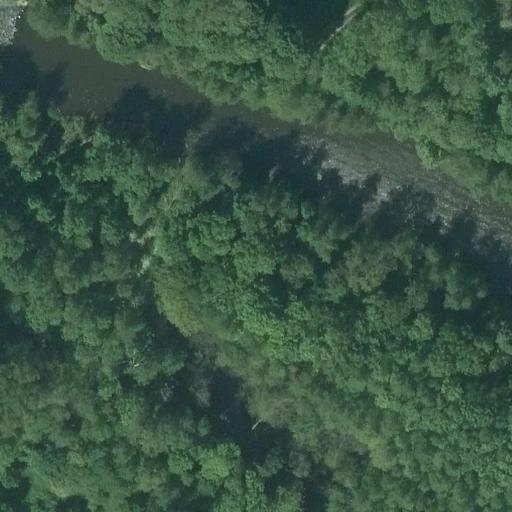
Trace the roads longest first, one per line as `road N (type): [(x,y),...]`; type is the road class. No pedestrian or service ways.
road 1 (track): [(0,127),(251,215),(511,340)]
road 2 (track): [(91,0),(511,151)]
road 3 (track): [(288,66),(396,0)]
